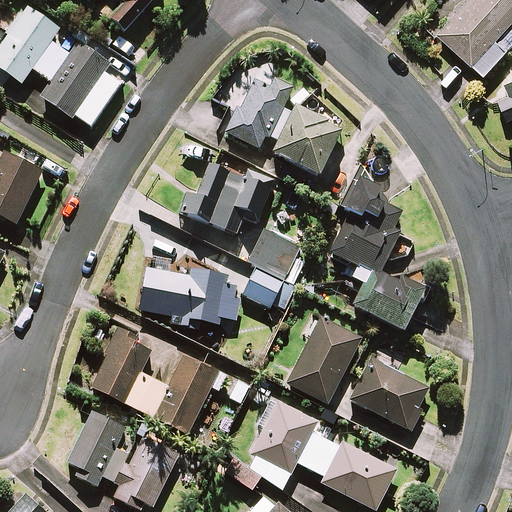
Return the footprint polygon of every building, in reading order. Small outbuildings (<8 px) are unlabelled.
[(116,0),(123,5),(109,20),(124,34),(154,0),(86,0),(90,3),(92,0),(116,0)] [(511,46),(511,0),(471,0),(438,36),(483,78),(511,46)] [(57,47),(65,35),(27,9),(0,48),(0,71),(21,86),(32,71),(51,84),(40,100),(73,122),(110,66),(78,44),(70,55),(57,47)] [(258,153),(266,139),(274,143),(290,113),(283,109),(291,93),(259,75),(226,135),(258,153)] [(511,120),(511,83),(506,86),(510,97),(498,102),(507,122),(511,120)] [(339,135),(293,112),(271,158),(317,180),(339,135)] [(0,218),(16,227),(42,173),(3,154),(0,160),(0,218)] [(400,214),(388,208),(358,165),(336,209),(349,215),(329,255),(356,269),(351,280),(362,285),(351,308),(401,334),(423,291),(401,280),(398,284),(379,274),(398,234),(391,231),(400,214)] [(258,220),(274,180),(247,169),(242,181),(208,167),(196,199),(186,195),(178,214),(235,237),(244,214),(258,220)] [(297,249),(260,231),(244,264),(281,282),(297,249)] [(292,291),(251,271),(238,298),(267,312),(270,306),(281,312),(292,291)] [(219,279),(185,272),(183,279),(141,272),(133,313),(166,319),(165,326),(192,331),(193,324),(213,327),(214,319),(230,322),(235,291),(217,287),(219,279)] [(355,339),(316,319),(281,386),(320,406),(355,339)] [(136,339),(118,331),(90,390),(188,436),(218,373),(138,335),(136,339)] [(428,391),(370,361),(349,402),(407,432),(428,391)] [(300,414),(271,400),(258,426),(264,429),(250,457),(289,477),(296,465),(323,478),(319,485),(373,511),(374,511),(402,459),(377,446),(371,458),(342,443),(339,448),(312,434),(317,423),(300,414)] [(127,431),(92,414),(67,465),(80,472),(77,479),(96,489),(101,478),(119,487),(113,499),(138,511),(142,511),(145,506),(151,509),(177,457),(146,441),(137,460),(117,450),(127,431)] [(259,480),(233,462),(225,474),(251,492),(259,480)] [(285,511),(267,495),(251,511),(285,511)] [(41,511),(25,497),(10,511),(41,511)]
